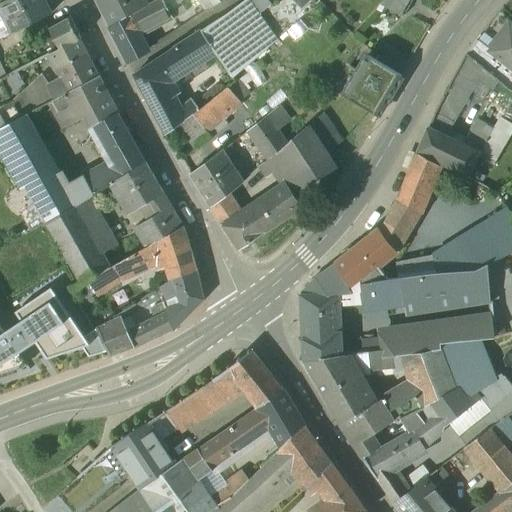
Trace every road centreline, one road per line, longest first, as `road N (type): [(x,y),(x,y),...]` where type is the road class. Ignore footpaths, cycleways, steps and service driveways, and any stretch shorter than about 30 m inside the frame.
road 1 (secondary): [(479,0),(446,39),(356,195),(318,244),(242,305)]
road 2 (residential): [(112,76),(242,305)]
road 3 (residential): [(242,305),(384,511)]
road 4 (secondary): [(25,408),(80,404),(167,375),(242,305)]
road 5 (secondary): [(242,305),(178,345),(25,408)]
road 6 (residential): [(230,0),(112,76)]
